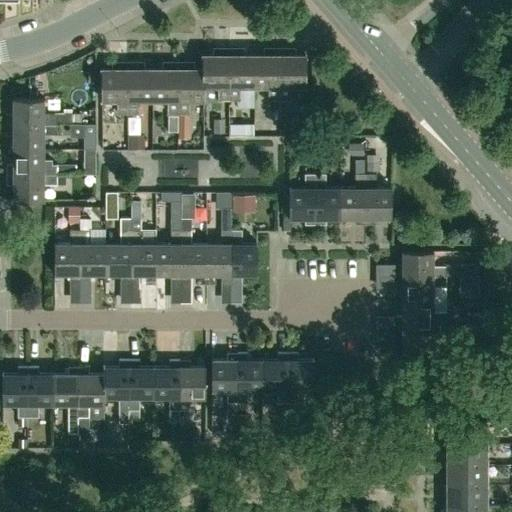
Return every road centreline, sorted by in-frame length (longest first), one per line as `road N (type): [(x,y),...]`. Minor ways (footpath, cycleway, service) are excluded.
road 1 (residential): [(0,320),(369,316)]
road 2 (residential): [(0,50),(120,0)]
road 3 (tertiary): [(485,175),(402,77)]
